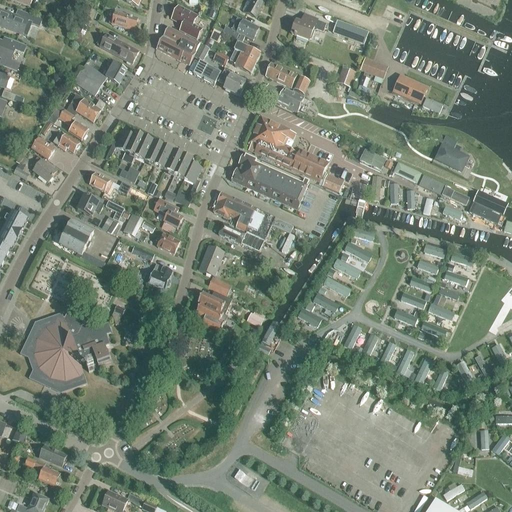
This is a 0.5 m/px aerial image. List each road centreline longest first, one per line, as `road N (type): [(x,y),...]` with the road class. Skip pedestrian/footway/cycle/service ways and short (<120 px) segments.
road 1 (residential): [(102,453),(180,304),(223,163)]
road 2 (residential): [(0,304),(117,112)]
road 3 (residential): [(102,453),(154,481),(215,480)]
